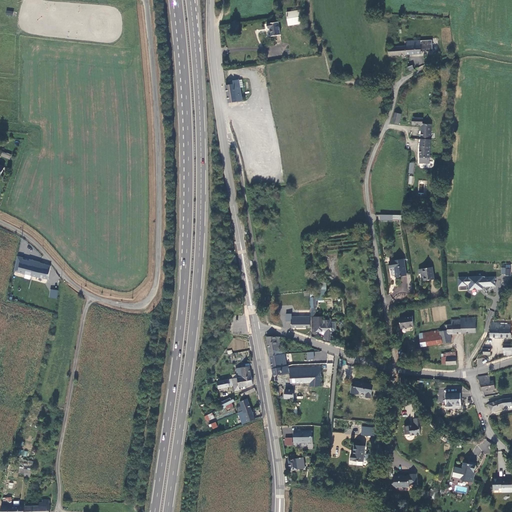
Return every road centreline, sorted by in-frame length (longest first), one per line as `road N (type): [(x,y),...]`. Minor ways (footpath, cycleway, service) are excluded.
road 1 (trunk): [(167,511),(196,300),(195,45)]
road 2 (unclassified): [(92,296),(140,304),(157,279),(158,138),(146,0)]
road 3 (tertiary): [(255,329),(218,113),(210,0)]
road 4 (residential): [(396,371),(366,179),(396,86),(424,68)]
road 5 (trunk): [(177,0),(188,170),(184,283)]
road 6 (trunk): [(170,0),(184,283)]
road 7 (trunk): [(184,283),(154,511)]
road 8 (unclassified): [(92,296),(59,447),(55,511)]
road 9 (tertiary): [(279,511),(255,329)]
road 10 (unclassified): [(255,329),(396,371)]
road 11 (track): [(0,26),(107,40),(118,34),(117,14)]
road 12 (track): [(116,12),(65,5),(46,16),(0,15)]
